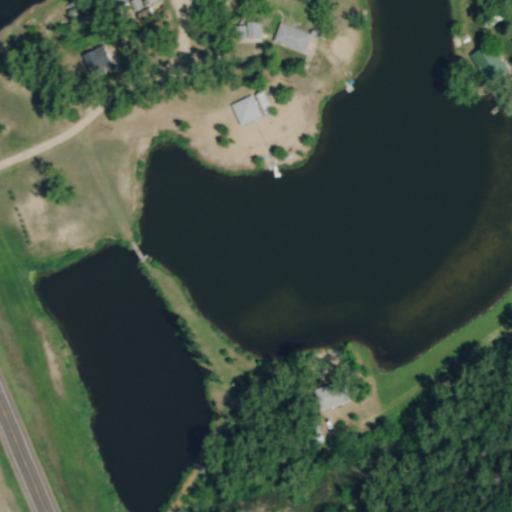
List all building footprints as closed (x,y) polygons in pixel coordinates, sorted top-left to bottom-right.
[(313,35),(280,21),(272,41),(305,54),(313,35)] [(469,56),(487,86),(508,74),(490,44),(469,56)] [(86,50),(86,72),(110,72),(110,50),(86,50)] [(262,116),(253,95),(231,105),(241,126),(262,116)] [(315,390),(322,410),(350,400),(344,380),(315,390)]
